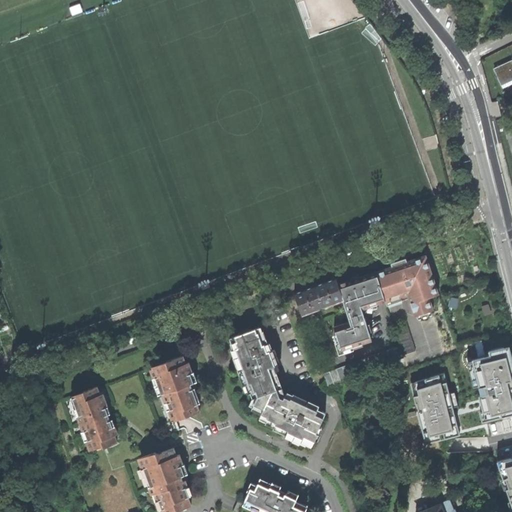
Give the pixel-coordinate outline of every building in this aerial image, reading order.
[(511,60),(493,69),(496,75),(500,85),(511,79),(511,60)] [(394,265),(375,271),(385,300),(386,301),(406,294),(414,316),(433,310),(429,297),(438,294),(427,260),(408,266),(406,261),(394,265)] [(367,324),(363,312),(362,309),(385,300),(375,271),(356,278),(338,284),(336,278),(320,284),(294,293),(302,314),(343,299),(348,317),(350,321),(334,326),(336,333),(335,334),(334,335),(336,341),(337,342),(339,342),(341,349),(352,346),(353,347),(354,348),(363,345),(362,343),(371,339),(369,332),(372,331),(370,324),(369,323),(367,324)] [(452,298),(449,309),(456,311),(459,299),(452,298)] [(395,329),(400,345),(403,354),(415,350),(407,325),(395,329)] [(256,397),(279,389),(270,367),(276,365),(271,350),(269,350),(266,343),(264,343),(259,328),(231,337),(239,360),(248,384),(250,383),(256,397)] [(403,354),(400,345),(323,373),(328,386),(404,358),(403,354)] [(412,380),(425,440),(503,423),(504,428),(511,425),(511,355),(510,345),(489,350),(489,353),(468,358),(474,385),(479,384),(482,396),(458,401),(456,390),(451,391),(446,372),(412,380)] [(174,418),(185,414),(186,416),(199,411),(189,384),(192,383),(191,380),(182,355),(166,361),(166,363),(153,368),(166,403),(168,402),(174,418)] [(103,447),(117,442),(108,417),(97,386),(83,391),(84,393),(74,397),(83,422),(79,423),(82,432),(86,431),(92,449),(103,445),(103,447)] [(281,396),(279,389),(256,397),(252,398),(249,405),(262,411),(261,416),(275,423),(274,426),(276,427),(276,428),(285,432),(285,431),(292,434),(313,444),(317,434),(316,433),(326,413),(315,407),(314,406),(309,403),(308,404),(286,394),(284,397),(281,396)] [(164,511),(171,511),(191,505),(181,476),(184,475),(182,472),(174,448),(156,454),(155,452),(141,457),(154,493),(157,492),(164,511)] [(502,471),(499,472),(510,511),(511,511),(511,456),(499,461),(502,471)] [(304,511),(306,509),(294,504),(296,499),(283,492),(259,481),(257,485),(251,482),(247,491),(248,492),(244,501),(259,508),(258,510),(263,511),(304,511)] [(436,497),(423,502),(426,508),(439,503),(436,497)] [(423,511),(422,511),(419,511),(455,511),(453,511),(449,501),(423,511)]
